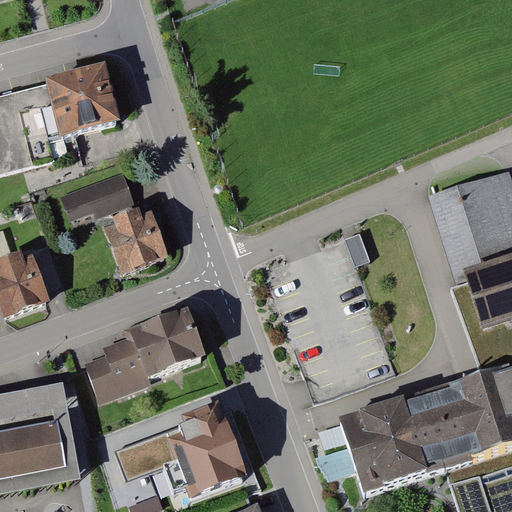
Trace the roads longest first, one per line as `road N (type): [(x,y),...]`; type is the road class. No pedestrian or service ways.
road 1 (unclassified): [(511,135),(210,276)]
road 2 (residential): [(210,276),(135,31)]
road 3 (residential): [(304,511),(210,276)]
road 4 (residential): [(210,276),(0,352)]
road 5 (residential): [(0,67),(135,31)]
